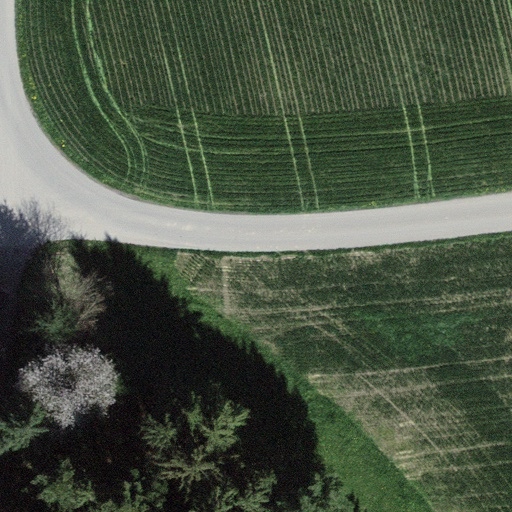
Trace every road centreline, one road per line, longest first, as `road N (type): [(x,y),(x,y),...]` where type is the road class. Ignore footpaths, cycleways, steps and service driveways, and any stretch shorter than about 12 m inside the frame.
road 1 (unclassified): [(511,209),(259,236),(191,234),(125,221),(27,174),(5,144),(0,114)]
road 2 (track): [(0,297),(27,174)]
